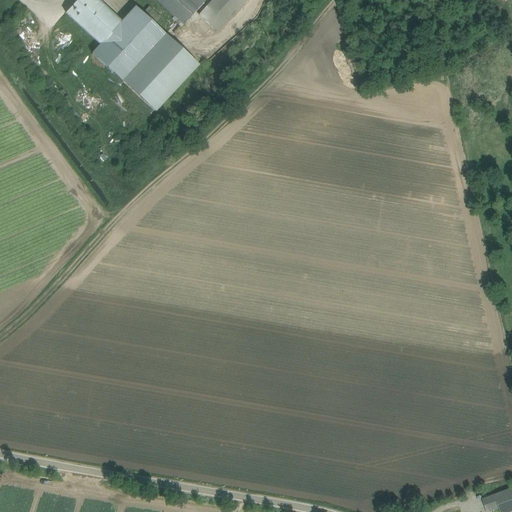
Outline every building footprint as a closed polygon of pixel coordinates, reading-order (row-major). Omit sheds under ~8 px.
[(78,0),(65,14),(100,45),(122,21),(98,0),(78,0)] [(157,0),(184,25),(206,0),(157,0)] [(219,32),(247,0),(212,0),(199,15),(219,32)] [(143,14),(155,24),(161,18),(149,7),(143,14)] [(156,115),(200,68),(136,9),(93,55),(156,115)] [(500,511),(511,511),(511,488),(482,499),(486,511),(491,511),(499,509),(500,511)]
